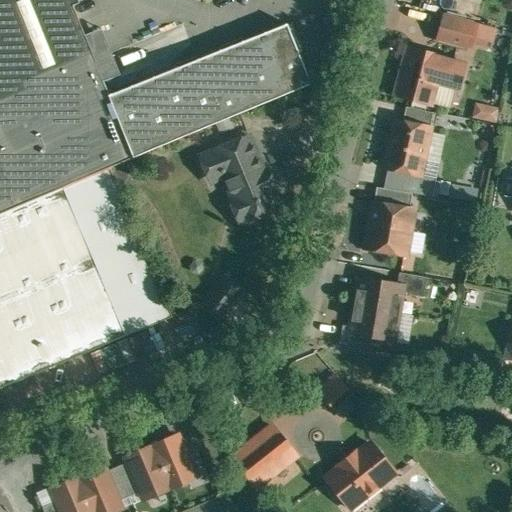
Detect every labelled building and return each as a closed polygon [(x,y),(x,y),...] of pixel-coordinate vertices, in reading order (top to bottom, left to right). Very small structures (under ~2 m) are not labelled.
[(0,0),(0,100),(24,91),(20,82),(92,53),(85,37),(70,0),(0,0)] [(472,23),(445,15),(438,42),(464,49),(472,23)] [(220,51),(200,59),(199,58),(198,59),(198,60),(177,68),(177,67),(176,68),(155,77),(155,76),(153,77),(133,85),(131,86),(112,94),(112,93),(110,94),(109,95),(134,157),(312,84),(288,24),(287,24),(287,23),(285,24),(285,25),(266,32),(264,32),(264,33),(244,41),(242,41),(242,42),(222,50),(220,50),(220,51)] [(469,42),(491,48),(496,29),(475,23),(469,42)] [(0,213),(106,169),(134,157),(109,95),(103,82),(121,75),(104,31),(85,37),(92,53),(20,82),(24,91),(0,100),(0,213)] [(466,65),(408,48),(395,94),(430,103),(436,82),(459,88),(466,65)] [(497,108),(475,104),(472,120),(494,124),(497,108)] [(432,112),(407,106),(403,122),(429,128),(432,112)] [(403,122),(394,121),(384,167),(388,168),(419,175),(419,174),(429,128),(403,122)] [(264,170),(250,136),(201,156),(210,178),(224,173),(233,196),(232,197),(233,199),(231,204),(237,218),(241,220),(242,222),(279,208),(272,190),(275,189),(267,169),(264,170)] [(419,175),(388,168),(384,189),(411,194),(432,197),(435,178),(419,174),(419,175)] [(0,389),(99,348),(172,317),(173,316),(106,169),(0,213),(0,389)] [(498,195),(511,196),(511,177),(500,176),(498,195)] [(477,188),(451,183),(448,198),(474,203),(477,188)] [(384,189),(376,187),(373,204),(408,210),(411,194),(384,189)] [(408,210),(373,204),(366,248),(406,255),(413,211),(408,210)] [(426,277),(398,272),(396,285),(403,286),(401,294),(423,298),(426,277)] [(225,277),(204,302),(223,317),(243,292),(225,277)] [(396,285),(359,279),(354,305),(398,313),(401,294),(403,286),(396,285)] [(398,313),(354,305),(350,327),(349,333),(373,337),(393,341),(398,313)] [(173,316),(172,317),(177,328),(198,319),(194,308),(173,316)] [(373,337),(349,333),(350,327),(343,326),(340,343),(371,349),(373,337)] [(336,375),(318,390),(342,417),(350,410),(360,402),(352,393),(336,375)] [(296,456),(273,426),(234,458),(257,487),(296,456)] [(178,435),(152,446),(170,488),(189,480),(185,472),(192,469),(180,440),(178,435)] [(203,465),(191,435),(180,440),(192,469),(203,465)] [(357,452),(338,467),(339,468),(327,478),(351,508),(395,474),(371,444),(358,454),(357,452)] [(170,488),(152,446),(126,457),(128,462),(141,491),(148,488),(151,496),(170,488)] [(141,491),(128,462),(117,466),(130,496),(141,491)] [(104,466),(78,477),(93,511),(113,511),(122,508),(119,500),(106,471),(104,466)] [(130,496),(117,466),(106,471),(119,500),(130,496)] [(93,511),(78,477),(53,488),(58,500),(62,511),(93,511)] [(62,511),(58,500),(43,507),(44,511),(62,511)]
